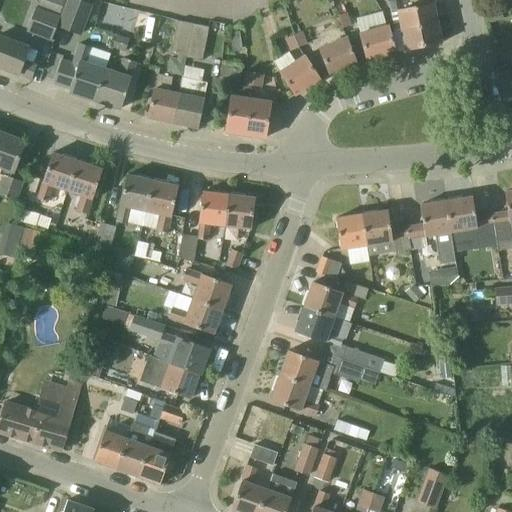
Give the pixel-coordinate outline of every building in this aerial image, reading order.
[(40,0),(37,8),(59,17),(65,0),(40,0)] [(93,4),(80,0),(67,0),(60,18),(57,26),(81,36),(93,4)] [(401,30),(438,23),(434,3),(397,10),(395,0),(393,0),(389,1),(395,31),(401,30)] [(487,0),(481,2),(488,24),(504,19),(497,0),(487,0)] [(60,18),(59,17),(37,8),(36,7),(27,30),(51,41),(57,26),(60,18)] [(346,13),(338,16),(343,27),(351,24),(346,13)] [(194,24),(178,21),(170,54),(187,58),(194,24)] [(438,23),(401,30),(406,50),(441,42),(438,23)] [(194,24),(187,58),(202,61),(209,27),(194,24)] [(389,25),(360,33),(368,60),(396,53),(389,25)] [(301,32),(293,36),(299,47),(307,43),(301,32)] [(112,47),(126,53),(130,40),(116,35),(112,47)] [(29,47),(0,36),(0,66),(32,79),(37,64),(24,60),(28,48),(29,47)] [(293,36),(285,39),(291,51),(299,47),(293,36)] [(347,37),(320,48),(330,74),(357,64),(347,37)] [(95,100),(105,69),(88,64),(93,47),(80,43),(73,64),(63,61),(56,82),(72,88),(70,92),(95,100)] [(305,56),(296,62),(289,52),(274,62),(296,95),(320,79),(305,56)] [(137,62),(124,58),(119,74),(105,69),(95,100),(122,108),(137,62)] [(242,65),(222,61),(219,78),(240,82),(242,65)] [(255,73),(245,72),(244,85),(253,87),(255,73)] [(180,94),(170,92),(172,76),(158,73),(148,117),(174,123),(180,94)] [(264,75),(255,73),(253,87),(262,88),(264,75)] [(207,84),(197,82),(183,79),(180,94),(174,123),(198,128),(207,84)] [(246,135),(251,99),(232,96),(226,132),(246,135)] [(266,138),(271,102),(251,99),(246,135),(266,138)] [(24,141),(0,132),(0,167),(2,169),(0,174),(4,176),(0,186),(0,194),(16,200),(23,181),(11,177),(24,141)] [(68,191),(78,161),(53,152),(38,198),(48,202),(53,186),(68,191)] [(103,169),(78,161),(68,191),(82,195),(76,211),(87,215),(103,169)] [(153,180),(127,174),(117,221),(127,223),(131,207),(146,211),(153,180)] [(35,192),(39,180),(33,178),(29,191),(35,192)] [(178,186),(153,180),(146,211),(161,214),(157,229),(157,230),(168,232),(178,186)] [(511,190),(505,191),(508,211),(492,214),(494,225),(493,225),(498,252),(511,249),(511,232),(510,223),(511,222),(511,190)] [(228,194),(203,191),(197,238),(208,239),(210,224),(225,226),(228,194)] [(228,194),(225,226),(252,229),(255,198),(228,194)] [(492,214),(476,217),(473,197),(446,201),(451,232),(493,225),(494,225),(492,214)] [(436,242),(439,265),(456,262),(450,232),(451,232),(446,201),(420,205),(423,225),(408,228),(411,249),(427,247),(427,244),(436,242)] [(408,228),(391,230),(388,210),(362,214),(367,245),(366,245),(368,257),(395,252),(411,249),(408,228)] [(341,249),(366,245),(367,245),(362,214),(336,218),(341,249)] [(116,227),(101,222),(94,244),(109,248),(116,227)] [(34,257),(40,233),(25,229),(18,253),(34,257)] [(197,240),(182,238),(178,257),(193,261),(197,240)] [(0,254),(16,259),(19,244),(1,240),(0,245),(0,254)] [(154,246),(148,245),(147,245),(144,257),(144,258),(159,262),(162,253),(153,251),(154,246)] [(242,253),(231,250),(225,265),(237,269),(242,253)] [(113,269),(129,273),(134,258),(118,253),(113,269)] [(342,263),(322,256),(317,272),(327,276),(327,274),(337,278),(342,263)] [(428,272),(430,288),(459,283),(456,267),(428,272)] [(231,284),(187,268),(182,280),(198,285),(193,299),(222,309),(231,284)] [(109,276),(103,304),(115,307),(122,279),(109,276)] [(313,281),(304,306),(334,317),(340,302),(354,308),(358,297),(313,281)] [(423,296),(413,285),(405,293),(416,303),(423,296)] [(511,287),(494,289),(496,306),(511,304),(511,287)] [(193,299),(188,313),(172,308),(168,319),(213,335),(222,309),(193,299)] [(112,323),(117,309),(106,305),(101,318),(112,323)] [(334,317),(304,306),(295,331),(340,347),(344,338),(329,332),(334,317)] [(154,322),(155,322),(157,315),(149,312),(146,319),(154,322)] [(154,323),(136,315),(130,330),(148,337),(154,323)] [(208,349),(163,333),(154,357),(184,368),(199,374),(208,349)] [(369,355),(347,347),(342,360),(364,368),(369,355)] [(88,375),(99,379),(107,354),(96,350),(88,375)] [(334,366),(289,350),(285,359),(285,360),(282,359),(279,360),(276,369),(277,372),(280,373),(280,374),(310,385),(309,386),(324,392),(334,366)] [(154,357),(149,356),(140,381),(190,399),(199,374),(184,368),(154,357)] [(12,388),(27,394),(39,364),(24,358),(12,388)] [(364,368),(342,360),(337,376),(358,384),(360,381),(374,387),(379,373),(364,368)] [(74,368),(67,366),(63,380),(70,382),(74,368)] [(271,400),(316,416),(319,406),(304,400),(309,386),(310,385),(280,374),(271,400)] [(78,391),(45,381),(36,411),(6,402),(0,421),(0,433),(60,451),(78,391)] [(135,401),(125,398),(121,408),(132,412),(135,401)] [(156,398),(154,402),(163,406),(165,401),(156,398)] [(184,412),(164,405),(160,417),(180,424),(184,412)] [(359,428),(337,420),(334,431),(356,438),(359,428)] [(149,446),(147,446),(149,442),(144,440),(148,429),(132,423),(127,438),(116,469),(138,477),(149,446)] [(289,432),(302,437),(305,429),(292,424),(289,432)] [(105,430),(94,460),(116,469),(127,438),(105,430)] [(147,446),(149,446),(138,477),(160,484),(175,439),(152,431),(149,442),(147,446)] [(318,449),(316,449),(319,440),(308,436),(305,443),(303,443),(294,470),(309,476),(318,449)] [(277,453),(254,445),(250,458),(272,466),(277,453)] [(337,459),(323,454),(314,477),(328,483),(337,459)] [(258,511),(271,475),(257,470),(257,468),(247,465),(231,510),(237,511),(258,511)] [(447,475),(430,469),(418,501),(435,508),(447,475)] [(286,511),(297,483),(286,479),(271,473),(271,475),(258,511),(286,511)] [(331,511),(325,510),(330,494),(319,490),(311,511),(331,511)] [(374,494),(364,490),(358,506),(368,509),(374,494)] [(378,511),(384,498),(374,494),(368,509),(375,511),(378,511)] [(511,511),(511,496),(503,494),(497,511),(511,511)] [(92,511),(94,509),(67,500),(62,511),(92,511)]
